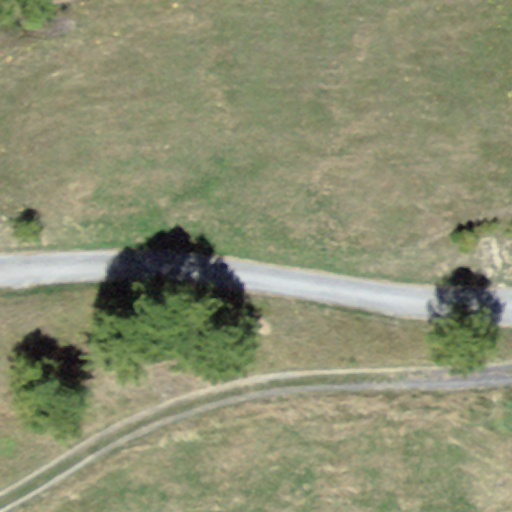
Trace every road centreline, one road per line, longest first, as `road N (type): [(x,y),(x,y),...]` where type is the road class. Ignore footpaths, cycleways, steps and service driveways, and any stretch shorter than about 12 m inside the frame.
road 1 (track): [(0,502),(133,427),(293,378),(511,368)]
road 2 (unclassified): [(0,275),(219,276),(511,304)]
